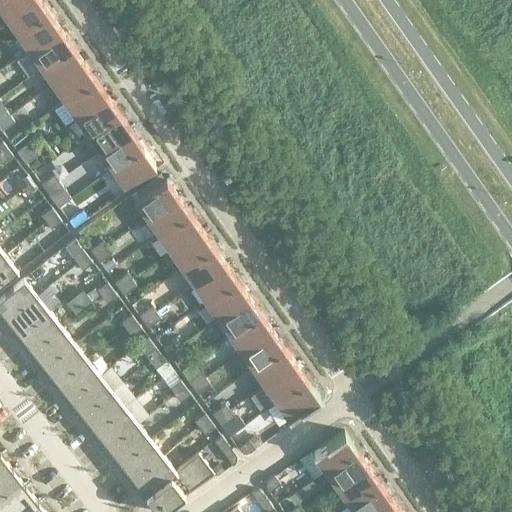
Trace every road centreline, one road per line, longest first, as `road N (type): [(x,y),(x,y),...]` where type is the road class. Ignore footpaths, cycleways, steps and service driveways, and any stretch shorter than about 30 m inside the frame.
road 1 (residential): [(352,397),(73,0)]
road 2 (secondary): [(343,0),(511,239)]
road 3 (secondary): [(511,179),(385,0)]
road 4 (residential): [(190,511),(352,397)]
road 5 (residential): [(103,511),(0,379)]
road 6 (residential): [(435,511),(352,397)]
